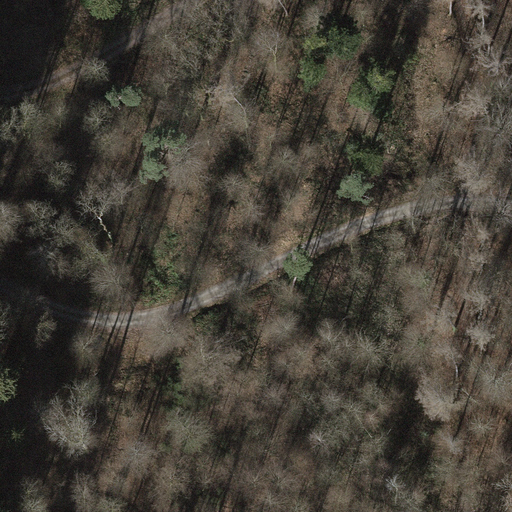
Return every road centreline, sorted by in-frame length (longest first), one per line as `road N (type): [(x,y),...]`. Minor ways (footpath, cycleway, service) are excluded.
road 1 (track): [(511,208),(382,214),(187,308),(145,319),(66,313),(0,286)]
road 2 (track): [(0,95),(61,81),(198,0)]
